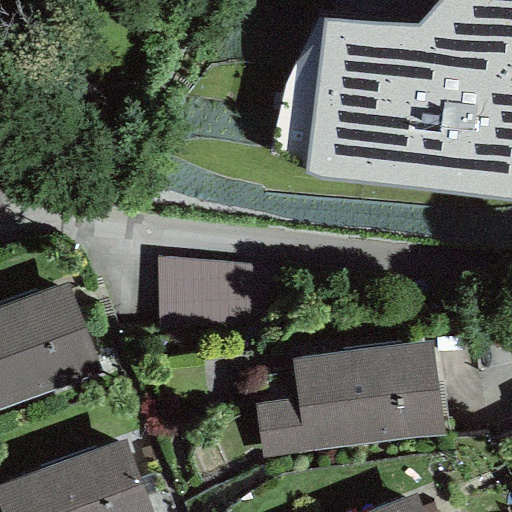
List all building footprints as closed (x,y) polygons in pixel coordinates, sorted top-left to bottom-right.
[(511,0),(439,0),(418,26),(323,19),(304,176),(511,203),(511,202),(511,0)] [(277,260),(155,258),(154,327),(276,329),(277,260)] [(67,284),(0,307),(0,408),(50,391),(47,380),(95,363),(67,284)] [(430,343),(291,361),(296,395),(253,400),(261,457),(442,434),(430,343)] [(151,511),(125,440),(0,485),(0,511),(151,511)] [(414,492),(366,511),(434,511),(431,503),(421,508),(414,492)]
